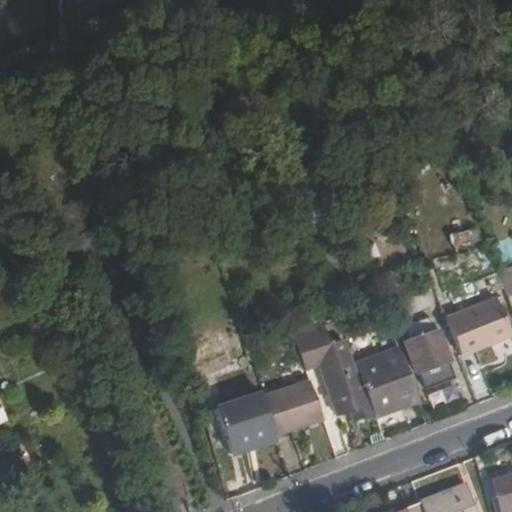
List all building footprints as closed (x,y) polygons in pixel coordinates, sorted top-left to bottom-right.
[(454,249),(480,242),(476,229),(450,236),(454,249)] [(511,292),(511,267),(497,273),(505,296),(511,292)] [(511,333),(511,314),(505,296),(443,318),(457,354),(511,333)] [(452,378),(434,333),(432,332),(427,320),(403,330),(406,336),(398,339),(419,391),(452,378)] [(345,368),(328,325),(289,339),(302,372),(313,367),(333,416),(366,402),(352,365),(345,368)] [(416,400),(396,348),(352,365),(366,402),(372,417),(416,400)] [(320,421),(305,380),(259,399),(271,432),(274,439),(320,421)] [(259,399),(257,393),(212,411),(228,456),(246,450),(244,442),(271,432),(259,399)] [(511,511),(511,472),(490,479),(496,501),(492,503),(494,511),(511,511)] [(473,511),(463,485),(405,508),(406,511),(473,511)]
